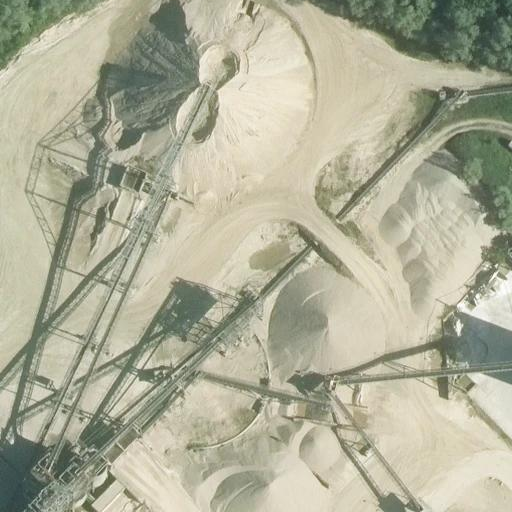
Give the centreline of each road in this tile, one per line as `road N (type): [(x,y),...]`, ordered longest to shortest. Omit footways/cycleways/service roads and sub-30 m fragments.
road 1 (track): [(511,82),(483,86),(359,50),(292,169),(315,221),(404,322),(430,390),(411,448),(359,503),(337,511)]
road 2 (track): [(226,511),(131,448),(115,403),(114,352),(136,306),(235,213)]
